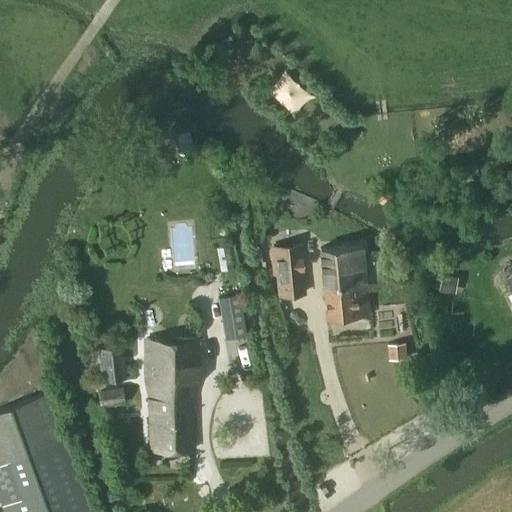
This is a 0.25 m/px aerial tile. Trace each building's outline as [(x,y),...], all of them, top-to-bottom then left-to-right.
[(306,294),(301,243),(270,245),(275,297),(306,294)] [(361,246),(319,247),(326,319),(368,315),(362,265),(361,246)] [(440,288),(440,290),(456,293),(459,277),(442,274),(442,275),(440,288)] [(239,293),(225,295),(232,337),(245,334),(239,293)] [(144,378),(145,385),(146,388),(148,398),(150,428),(151,450),(192,449),(191,398),(195,384),(197,380),(198,362),(197,357),(196,339),(145,339),(144,378)] [(126,379),(122,346),(98,349),(102,382),(126,379)] [(122,386),(98,388),(100,407),(124,404),(122,386)] [(90,511),(63,437),(46,392),(0,408),(0,504),(2,511),(90,511)] [(228,469),(228,477),(240,476),(239,468),(228,469)]
